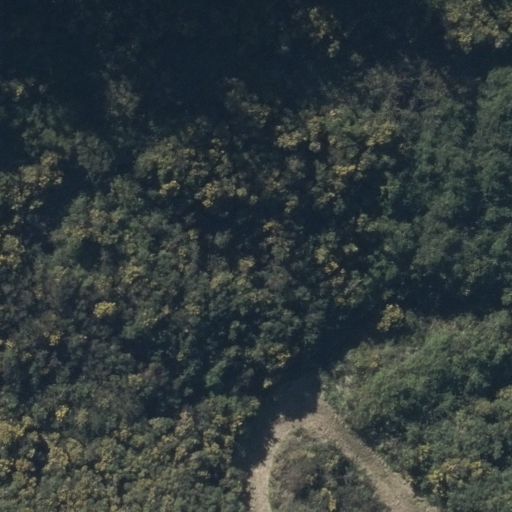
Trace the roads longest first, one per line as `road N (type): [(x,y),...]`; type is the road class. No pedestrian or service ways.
road 1 (track): [(281,511),(280,455),(305,391),(423,341),(511,321)]
road 2 (track): [(424,511),(305,391)]
